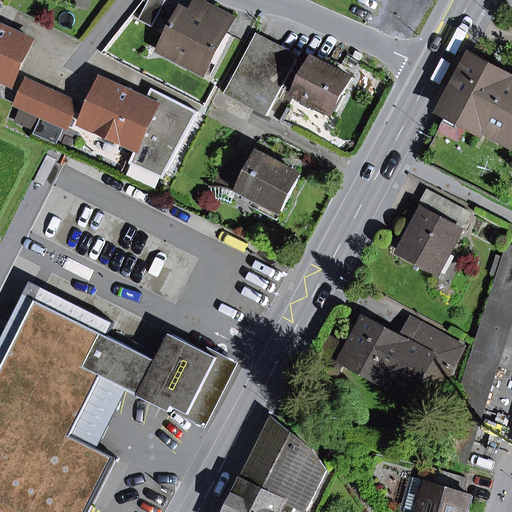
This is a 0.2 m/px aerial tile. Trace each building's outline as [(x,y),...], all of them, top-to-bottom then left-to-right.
[(150,0),(139,20),(152,27),(167,1),(165,0),(150,0)] [(227,33),(234,19),(197,0),(196,0),(189,13),(227,33)] [(189,66),(205,74),(227,33),(189,13),(183,9),(165,43),(189,56),(189,66)] [(0,25),(0,78),(13,84),(33,41),(0,25)] [(268,116),(297,60),(255,38),(226,94),(268,116)] [(189,66),(189,56),(165,43),(161,51),(189,66)] [(502,140),(511,145),(511,78),(471,56),(442,111),(449,115),(462,122),(483,133),(484,130),(488,124),(505,133),(502,140)] [(354,79),(338,70),(341,65),(329,59),(326,65),(314,59),(296,94),(303,98),(299,105),(311,111),(314,104),(334,114),(335,112),(336,112),(354,79)] [(29,81),(18,105),(43,117),(54,93),(29,81)] [(131,163),(165,180),(198,111),(153,90),(147,101),(104,81),(84,123),(138,149),(131,163)] [(43,117),(68,128),(79,104),(54,93),(43,117)] [(445,122),(458,129),(462,122),(449,115),(445,122)] [(502,140),(505,133),(488,124),(484,130),(502,140)] [(259,154),(250,171),(229,160),(215,187),(227,189),(261,206),(263,202),(282,212),(301,176),(259,154)] [(439,274),(472,214),(433,193),(415,226),(410,236),(400,253),(439,274)] [(280,216),(282,212),(263,202),(261,206),(280,216)] [(405,234),(410,236),(415,226),(410,223),(405,234)] [(511,245),(508,245),(439,456),(466,465),(511,324),(511,245)] [(0,346),(0,378),(39,301),(109,336),(115,323),(33,282),(0,346)] [(90,511),(118,458),(101,449),(74,436),(104,378),(130,391),(172,412),(175,407),(191,415),(219,359),(173,335),(159,362),(109,336),(39,301),(0,378),(0,511),(90,511)] [(443,386),(463,347),(417,323),(408,340),(401,336),(366,317),(350,348),(332,339),(317,366),(320,379),(331,385),(343,363),(386,386),(391,377),(417,391),(425,376),(443,386)] [(401,336),(408,340),(417,323),(410,319),(401,336)] [(191,415),(210,424),(238,368),(219,359),(191,415)] [(74,436),(101,449),(112,427),(118,415),(130,391),(104,378),(74,436)] [(294,511),(297,508),(306,511),(328,470),(313,450),(275,419),(231,511),(294,511)] [(468,511),(473,497),(464,494),(468,479),(376,454),(368,482),(391,511),(468,511)]
